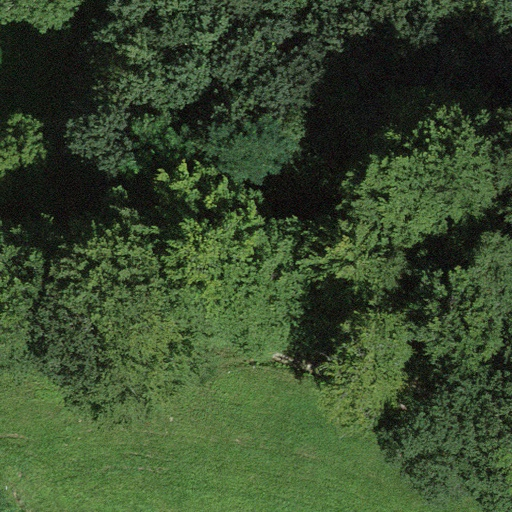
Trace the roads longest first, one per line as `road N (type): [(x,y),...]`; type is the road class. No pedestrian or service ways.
road 1 (track): [(13,268),(225,318),(400,382),(511,438)]
road 2 (track): [(511,242),(200,248),(0,270)]
